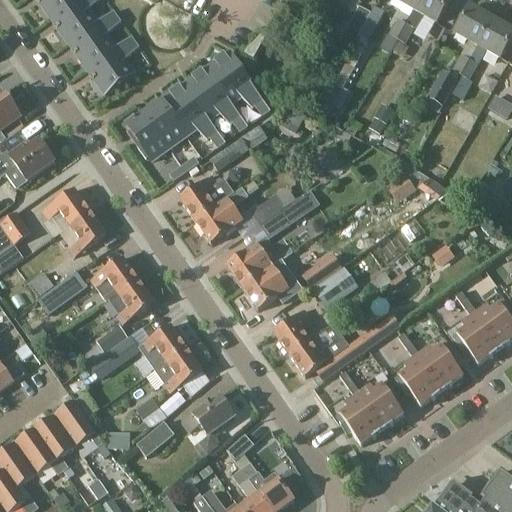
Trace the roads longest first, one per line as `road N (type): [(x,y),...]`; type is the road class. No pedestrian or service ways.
road 1 (residential): [(338,511),(329,486),(0,18)]
road 2 (residential): [(373,511),(511,408)]
